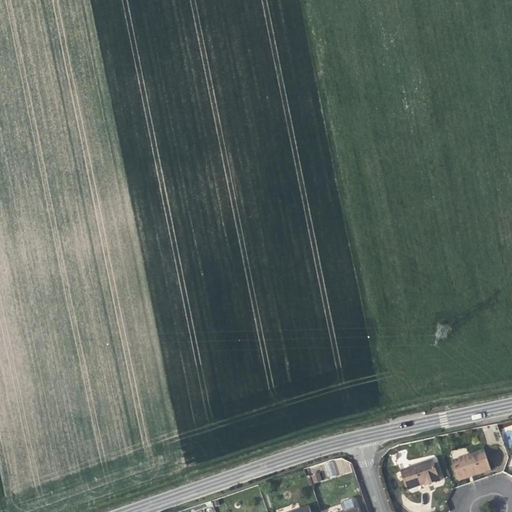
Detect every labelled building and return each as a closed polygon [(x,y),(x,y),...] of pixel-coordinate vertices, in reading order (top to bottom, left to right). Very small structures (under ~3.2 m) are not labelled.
[(453,462),(458,477),(470,473),(471,477),(481,473),(491,470),(485,451),(453,462)] [(329,477),(337,474),(332,461),(325,464),(329,477)] [(433,461),(402,471),(408,489),(420,485),(425,483),(426,485),(440,481),(433,461)] [(316,474),(310,476),(312,483),(318,480),(316,474)] [(342,504),(344,511),(357,507),(355,500),(352,498),(343,502),(342,504)]
